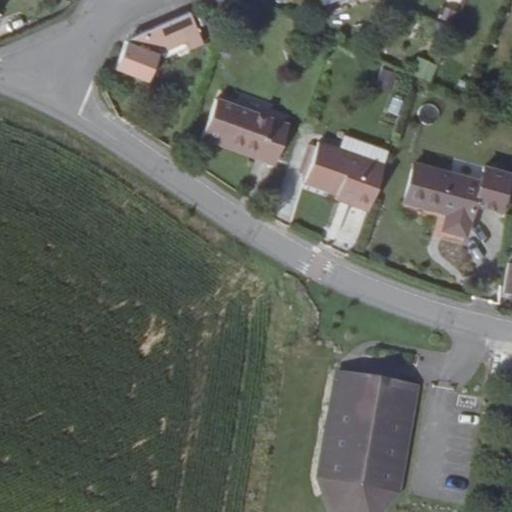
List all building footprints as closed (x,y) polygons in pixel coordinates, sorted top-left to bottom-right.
[(202,44),(189,12),(126,38),(114,69),(147,82),(157,54),(185,42),(187,51),(202,44)] [(408,74),(427,80),(433,62),(414,55),(408,74)] [(379,67),(374,86),(390,90),(395,71),(379,67)] [(226,138),(280,156),(290,125),(216,100),(203,140),(223,146),(226,138)] [(277,164),(280,156),(226,138),(223,146),(277,164)] [(349,206),(368,212),(384,165),(317,143),(315,148),(305,176),(303,184),(338,196),(351,200),(349,206)] [(305,176),(315,148),(309,146),(299,174),(305,176)] [(479,182),(416,165),(406,199),(448,211),(444,229),(466,234),(475,200),(501,207),(511,170),(484,163),(479,182)] [(336,201),(349,206),(351,200),(338,196),(336,201)] [(497,290),(511,292),(511,261),(502,260),(497,290)] [(381,379),(341,371),(322,479),(332,511),(384,511),(400,493),(419,385),(381,379)]
